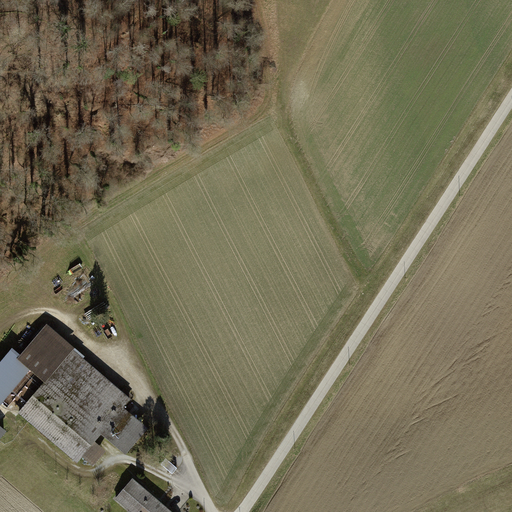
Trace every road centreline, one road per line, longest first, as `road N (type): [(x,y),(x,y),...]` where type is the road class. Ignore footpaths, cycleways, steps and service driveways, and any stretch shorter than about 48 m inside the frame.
road 1 (unclassified): [(244,511),(511,99)]
road 2 (track): [(258,0),(264,109),(87,216)]
